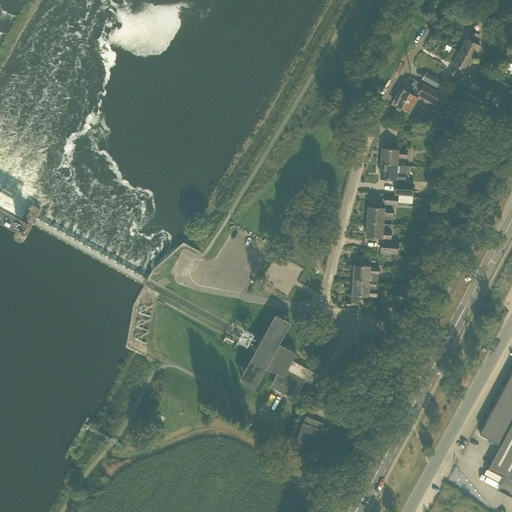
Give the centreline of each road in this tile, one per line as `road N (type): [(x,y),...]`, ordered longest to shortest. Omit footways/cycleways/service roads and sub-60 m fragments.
road 1 (unclassified): [(408,511),(511,324)]
road 2 (unclassified): [(195,273),(247,299),(356,319)]
road 3 (secondary): [(355,511),(434,363)]
road 4 (secondary): [(434,363),(511,218)]
